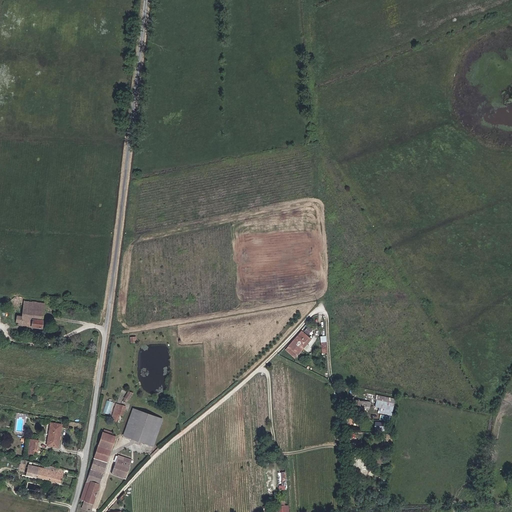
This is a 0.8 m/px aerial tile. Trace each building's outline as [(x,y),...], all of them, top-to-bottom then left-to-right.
[(45,324),(46,318),(48,298),(22,295),(21,308),(25,308),(25,313),(20,312),(19,318),(22,318),(21,321),(45,324)] [(292,346),(299,354),(317,338),(310,330),(292,346)] [(392,415),(396,398),(377,394),(375,406),(379,407),(378,412),(392,415)] [(356,398),(354,406),(370,409),(372,402),(356,398)] [(108,400),(105,412),(110,414),(114,402),(108,400)] [(125,411),(129,413),(132,404),(123,401),(118,415),(122,416),(123,416),(125,411)] [(131,435),(139,437),(147,411),(139,408),(131,435)] [(159,438),(155,437),(161,416),(147,411),(139,437),(157,443),(159,438)] [(157,443),(160,444),(169,418),(161,416),(155,437),(159,438),(157,443)] [(53,429),(64,430),(65,422),(55,420),(53,429)] [(384,430),(385,422),(375,421),(374,429),(384,430)] [(108,428),(108,431),(104,430),(93,466),(86,489),(85,489),(83,494),(87,495),(85,502),(95,504),(116,434),(114,433),(115,430),(108,428)] [(52,437),(63,439),(64,430),(53,429),(52,437)] [(37,455),(39,455),(41,446),(33,444),(31,454),(34,455),(35,450),(38,451),(37,455)] [(367,457),(352,455),(351,467),(356,468),(356,472),(372,474),(373,467),(366,466),(367,457)] [(25,471),(28,461),(22,459),(19,470),(25,471)] [(115,470),(128,474),(131,464),(121,461),(122,459),(118,459),(115,470)] [(69,467),(60,465),(60,468),(53,466),(54,465),(51,464),(51,466),(33,461),(31,470),(54,476),(53,479),(59,480),(59,477),(66,479),(69,467)] [(288,471),(281,471),(282,487),(285,486),(285,488),(289,488),(288,471)]
